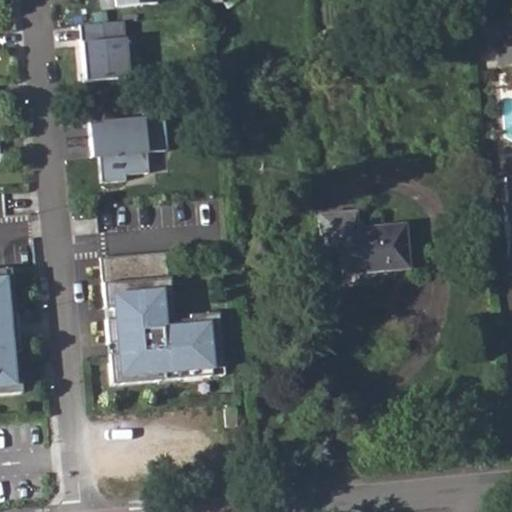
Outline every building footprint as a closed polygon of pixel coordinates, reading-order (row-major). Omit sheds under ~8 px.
[(151,0),(114,0),(115,9),(152,6),(151,0)] [(119,22),(81,25),(83,46),(121,43),(119,22)] [(401,40),(362,49),(365,62),(403,55),(401,40)] [(121,43),(83,46),(85,81),(123,78),(121,43)] [(511,50),(497,52),(498,71),(511,69),(511,50)] [(91,147),(103,146),(104,157),(100,157),(100,158),(102,184),(127,182),(126,176),(150,175),(148,154),(168,152),(165,114),(143,115),(144,120),(89,125),(91,147)] [(103,146),(91,147),(92,159),(100,158),(100,157),(104,157),(103,146)] [(511,176),(502,178),(505,205),(499,205),(505,254),(511,253),(511,176)] [(337,253),(339,270),(374,266),(374,272),(406,269),(402,226),(359,229),(358,223),(353,223),(351,212),(317,216),(320,254),(337,253)] [(99,261),(111,387),(221,377),(215,318),(174,322),(167,255),(99,261)] [(0,395),(22,393),(12,270),(0,271),(0,395)]
